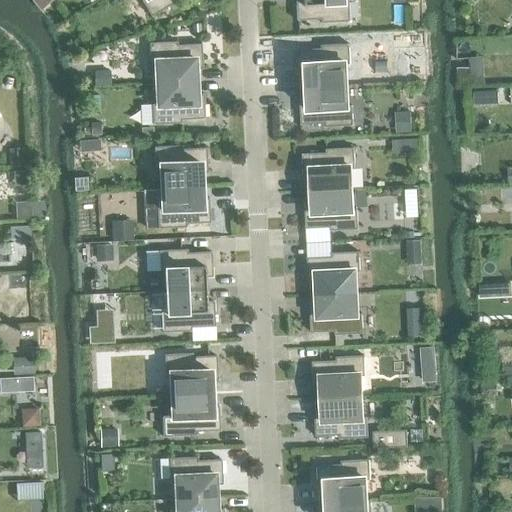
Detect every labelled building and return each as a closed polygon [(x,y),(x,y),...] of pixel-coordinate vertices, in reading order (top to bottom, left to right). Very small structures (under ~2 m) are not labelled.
[(32,0),(40,9),(51,0),(32,0)] [(140,0),(151,16),(175,2),(173,0),(140,0)] [(342,0),(294,0),(296,20),(320,19),(320,23),(348,21),(347,1),(342,1),(342,0)] [(154,63),(155,83),(195,82),(195,69),(202,69),(201,44),(177,45),(176,41),(148,43),(149,63),(154,63)] [(305,74),(306,87),(346,85),(345,64),(350,64),(349,44),(321,45),(321,48),(297,50),(298,75),(305,74)] [(414,62),(402,63),(403,80),(415,79),(414,62)] [(470,68),(458,68),(458,83),(471,83),(470,68)] [(195,82),(155,83),(156,104),(151,104),(152,124),(180,123),(180,120),(204,118),(203,94),(196,94),(195,82)] [(346,85),(306,87),(307,99),(299,99),(301,124),(325,123),(325,127),(353,125),(352,105),(347,105),(346,85)] [(410,112),(395,113),(396,132),(411,132),(410,112)] [(99,123),(91,123),(91,135),(100,134),(99,123)] [(159,167),(160,187),(200,185),(200,173),(207,173),(206,148),(182,149),(181,145),(153,147),(154,167),(159,167)] [(310,178),(311,191),(351,189),(350,168),(355,168),(354,148),(326,149),(326,152),(302,154),(303,179),(310,178)] [(22,149),(9,150),(10,165),(23,165),(22,149)] [(28,173),(14,173),(14,184),(29,184),(28,173)] [(200,185),(160,187),(161,208),(156,208),(157,228),(185,227),(185,223),(209,222),(208,197),(201,198),(200,185)] [(351,189),(311,191),(312,203),(304,203),(306,228),(330,227),(330,231),(358,229),(357,209),(352,209),(351,189)] [(43,201),(15,202),(16,218),(44,217),(43,201)] [(30,225),(9,226),(10,238),(30,238),(30,225)] [(131,225),(112,226),(113,239),(132,238),(131,225)] [(420,241),(406,241),(407,252),(420,252),(420,241)] [(111,246),(96,246),(97,257),(111,257),(111,246)] [(164,271),(165,291),(205,289),(205,277),(212,277),(211,252),(187,253),(186,249),(158,251),(159,271),(164,271)] [(315,282),(316,294),(356,292),(355,272),(360,272),(359,251),(331,253),(331,256),(307,257),(308,282),(315,282)] [(511,282),(479,283),(480,296),(511,295),(511,282)] [(205,289),(165,291),(166,312),(161,312),(162,332),(190,331),(190,327),(214,326),(213,301),(206,302),(205,289)] [(356,292),(316,294),(317,307),(309,307),(311,332),(335,331),(335,334),(363,333),(362,313),(357,313),(356,292)] [(420,326),(407,326),(408,336),(420,335),(420,326)] [(169,374),(170,395),(210,393),(210,381),(217,381),(216,356),(192,357),(192,353),(163,354),(164,375),(169,374)] [(320,386),(321,398),(361,396),(360,375),(364,375),(363,355),(335,357),(335,360),(312,361),(313,386),(320,386)] [(33,359),(17,359),(18,374),(33,374),(33,359)] [(511,359),(502,360),(503,376),(511,375),(511,359)] [(32,378),(0,379),(0,391),(33,391),(32,378)] [(496,383),(481,384),(482,397),(497,396),(496,383)] [(210,393),(170,395),(171,416),(162,416),(162,436),(195,435),(195,431),(219,430),(218,405),(211,405),(210,393)] [(361,396),(321,398),(321,411),(314,411),(315,436),(339,435),(340,438),(368,437),(367,417),(362,417),(361,396)] [(27,409),(21,415),(22,426),(39,425),(38,409),(27,409)] [(116,429),(100,430),(101,447),(117,446),(116,429)] [(406,430),(373,431),(373,447),(364,447),(364,448),(407,446),(406,430)] [(40,432),(24,433),(25,446),(40,446),(40,432)] [(112,455),(101,455),(101,471),(113,470),(112,455)] [(174,478),(175,499),(215,497),(215,485),(222,484),(221,459),(197,460),(196,457),(168,458),(169,478),(174,478)] [(325,490),(326,502),(366,500),(366,499),(365,479),(370,479),(369,459),(341,460),(341,464),(317,465),(318,490),(325,490)] [(40,483),(17,484),(17,500),(41,499),(40,483)] [(215,497),(175,499),(175,511),(222,511),(223,509),(216,509),(215,497)] [(366,500),(326,502),(326,511),(371,511),(371,499),(366,499),(366,500)]
